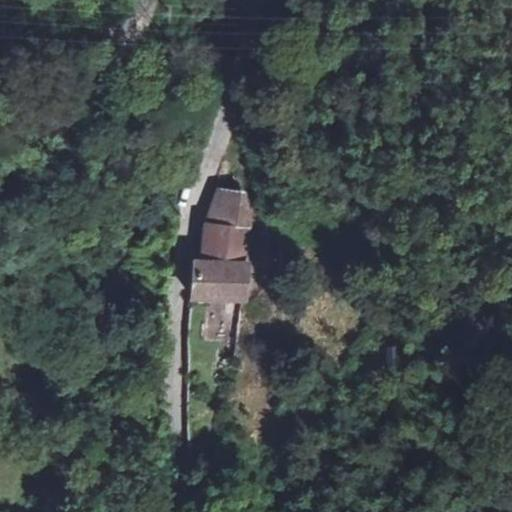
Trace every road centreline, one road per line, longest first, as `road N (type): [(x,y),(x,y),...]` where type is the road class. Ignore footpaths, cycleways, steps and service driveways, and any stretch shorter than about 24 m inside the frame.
road 1 (residential): [(173,511),(173,341),(189,216),(255,40),(254,0)]
road 2 (residential): [(0,162),(141,0)]
